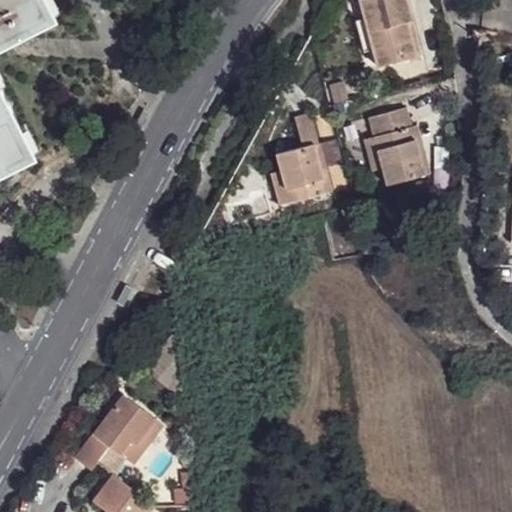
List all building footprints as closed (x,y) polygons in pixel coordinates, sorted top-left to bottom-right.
[(0,0),(0,49),(52,21),(41,0),(0,0)] [(380,66),(419,56),(413,32),(419,31),(410,0),(363,0),(368,18),(358,21),(366,53),(376,50),(380,66)] [(413,32),(419,56),(425,55),(419,31),(413,32)] [(0,175),(32,160),(0,96),(0,175)] [(389,185),(429,174),(422,149),(427,147),(421,125),(414,128),(410,108),(372,118),(376,136),(366,141),(375,171),(385,168),(389,185)] [(319,145),(322,144),(314,112),(298,117),(305,145),(298,148),(278,154),(284,172),(289,189),(312,182),(315,196),(336,191),(330,167),(325,168),(319,145)] [(344,163),(338,140),(322,144),(319,145),(325,168),(330,167),(344,163)] [(422,149),(429,174),(434,173),(427,147),(422,149)] [(274,175),(281,205),(315,196),(312,182),(289,189),(284,172),(274,175)] [(178,327),(141,369),(184,400),(178,327)] [(94,469),(100,460),(113,443),(128,454),(157,415),(125,391),(81,451),(82,452),(78,457),(94,469)] [(129,455),(136,460),(165,421),(157,415),(128,454),(129,455)] [(113,443),(100,460),(117,472),(129,455),(128,454),(113,443)] [(191,471),(181,473),(183,486),(192,486),(191,471)] [(107,511),(152,511),(159,504),(117,472),(96,501),(109,510),(107,511)] [(174,488),(175,503),(193,501),(191,487),(174,488)]
